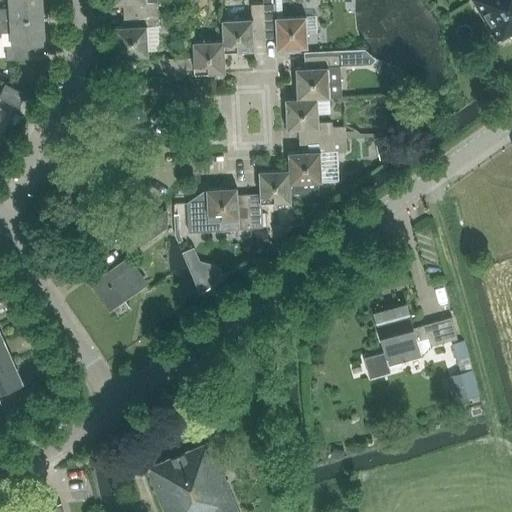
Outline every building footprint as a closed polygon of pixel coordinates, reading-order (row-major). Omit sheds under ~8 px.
[(0,20),(44,17),(42,0),(9,0),(10,8),(0,8),(0,20)] [(113,0),(114,5),(123,4),(124,15),(158,14),(158,2),(157,0),(113,0)] [(308,48),(306,16),(276,17),(275,3),(274,0),(263,0),(263,4),(265,38),(276,38),(277,50),(308,48)] [(511,0),(472,0),(498,41),(510,34),(511,37),(511,0)] [(254,39),(265,38),(263,4),(251,5),(252,19),(222,20),(223,40),(224,52),(225,52),(255,51),(254,39)] [(125,27),(115,27),(117,58),(149,57),(149,51),(147,26),(159,26),(158,14),(124,15),(125,27)] [(44,17),(0,20),(0,31),(12,31),(12,44),(7,45),(8,60),(29,58),(28,44),(45,43),(44,17)] [(226,73),(225,52),(224,52),(223,40),(193,42),(194,57),(159,59),(160,71),(194,69),(194,74),(226,73)] [(305,68),(296,68),(297,98),(297,99),(318,98),(329,98),(330,98),(342,97),(341,67),(347,66),(346,49),(304,51),(305,56),(305,68)] [(0,97),(19,107),(25,94),(5,84),(0,95),(0,97)] [(297,98),(285,99),(287,130),(299,130),(300,141),(334,139),(347,138),(346,126),(332,127),(331,126),(327,122),(319,122),(319,114),(327,114),(330,111),(329,98),(318,98),(297,99),(297,98)] [(300,152),(288,152),(289,170),(290,170),(291,184),(292,194),(319,193),(318,182),(323,182),(321,152),(335,151),(347,150),(347,138),(334,139),(300,141),(300,152)] [(260,193),(249,194),(251,229),(263,228),(262,204),(292,203),(292,194),(291,184),(290,170),(289,170),(270,171),(259,171),(259,172),(260,193)] [(207,201),(188,202),(189,231),(223,230),(223,221),(239,220),(239,230),(251,229),(249,194),(238,195),(238,188),(207,189),(207,201)] [(168,213),(168,211),(166,210),(129,236),(138,249),(167,228),(168,213)] [(190,249),(182,253),(190,271),(198,268),(190,249)] [(131,281),(140,275),(129,258),(92,284),(110,309),(137,290),(131,281)] [(364,357),(370,378),(390,372),(388,366),(422,357),(417,341),(428,337),(431,346),(457,338),(452,317),(413,327),(407,303),(373,312),(384,352),(364,357)] [(0,366),(13,361),(3,339),(0,340),(0,366)] [(0,393),(23,383),(13,361),(0,366),(0,393)] [(238,511),(209,441),(146,467),(164,511),(238,511)] [(82,458),(65,464),(73,487),(90,481),(82,458)] [(18,511),(62,511),(60,503),(44,508),(43,504),(18,511)]
